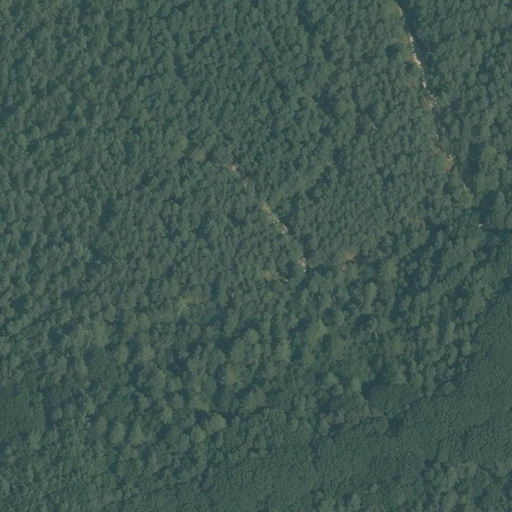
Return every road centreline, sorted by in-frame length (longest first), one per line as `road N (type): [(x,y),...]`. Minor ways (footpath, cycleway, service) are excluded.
road 1 (tertiary): [(229,511),(511,427)]
road 2 (track): [(483,238),(394,0)]
road 3 (track): [(290,279),(246,334),(222,381),(202,453),(209,498)]
road 4 (track): [(290,279),(67,341)]
road 5 (track): [(483,238),(317,273)]
road 6 (track): [(487,435),(511,313)]
